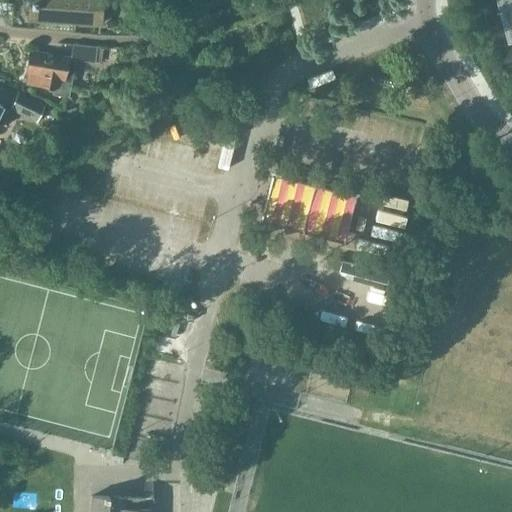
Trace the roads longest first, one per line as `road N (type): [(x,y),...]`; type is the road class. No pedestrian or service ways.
road 1 (residential): [(254,99),(286,71),(427,22)]
road 2 (residential): [(511,147),(474,111),(427,22)]
